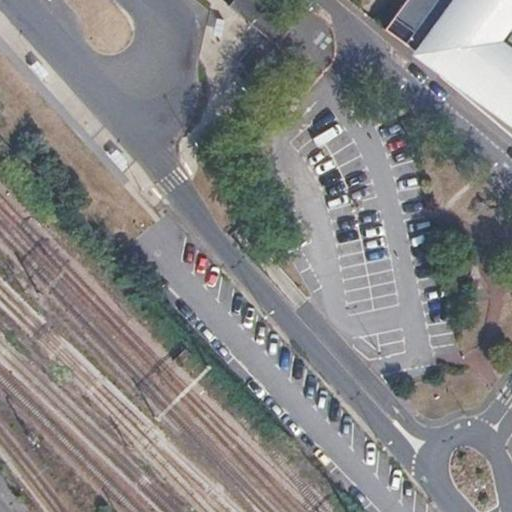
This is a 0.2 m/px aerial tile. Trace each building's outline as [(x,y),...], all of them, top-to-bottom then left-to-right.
[(252,0),(234,0),(227,9),(275,49),(290,31),(252,0)] [(405,0),(385,28),(434,69),(434,68),(438,64),(483,0),(405,0)] [(458,89),(459,93),(491,120),(511,91),(511,0),(483,0),(438,64),(458,89)] [(438,64),(434,68),(442,75),(441,77),(459,93),(458,89),(438,64)] [(511,91),(491,120),(511,137),(511,91)] [(74,211),(99,234),(127,206),(102,182),(74,211)] [(134,240),(127,248),(145,265),(152,257),(134,240)]
